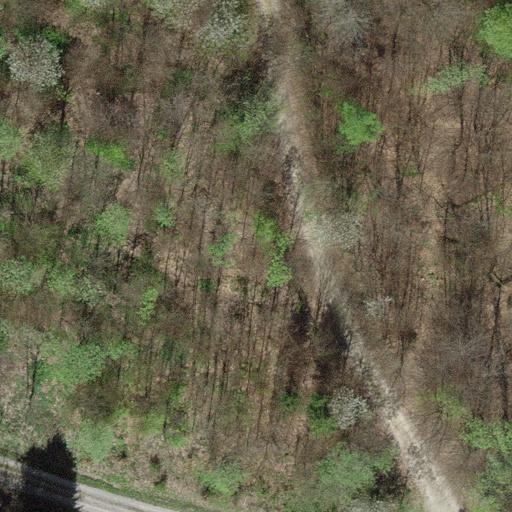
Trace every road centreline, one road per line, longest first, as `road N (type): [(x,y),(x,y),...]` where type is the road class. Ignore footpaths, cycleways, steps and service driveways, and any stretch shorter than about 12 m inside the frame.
road 1 (track): [(274,0),(325,285),(441,511)]
road 2 (track): [(118,511),(0,474)]
